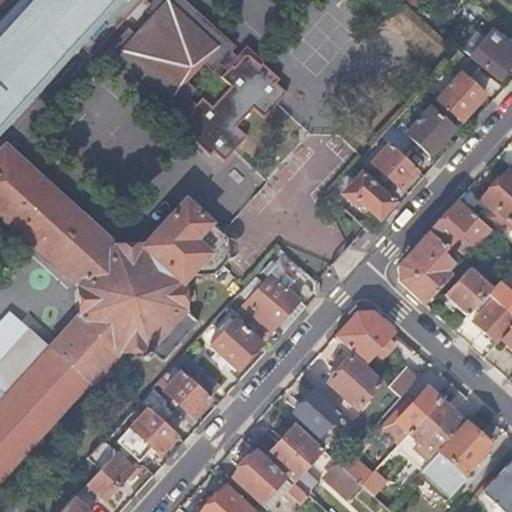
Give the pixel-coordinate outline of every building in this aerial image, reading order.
[(0,0),(0,126),(115,0),(0,0)] [(129,33),(111,53),(174,109),(192,90),(185,83),(205,62),(212,68),(230,49),(175,0),(159,0),(149,11),(157,18),(136,40),(129,33)] [(402,0),(415,11),(423,0),(402,0)] [(465,25),(452,42),(496,76),(506,64),(503,61),(511,50),(511,49),(490,33),(484,39),(465,25)] [(479,66),(459,50),(449,62),(460,72),(436,99),(460,120),(484,94),(468,79),(479,66)] [(192,122),(188,119),(183,124),(184,129),(188,133),(193,129),(199,134),(194,138),(193,140),(210,155),(213,152),(224,161),(246,137),(235,128),(253,109),(263,118),(286,94),(275,84),(278,80),(261,64),(260,66),(255,71),(250,65),(254,61),(249,56),(244,57),(240,62),(244,66),(238,72),(234,68),(232,67),(222,78),(231,87),(211,109),(202,100),(191,112),(193,114),(197,117),(192,122)] [(255,71),(260,66),(254,61),(250,65),(255,71)] [(240,62),(234,68),(238,72),(244,66),(240,62)] [(409,130),(397,118),(380,137),(386,142),(401,155),(414,141),(429,154),(453,128),(430,106),(409,130)] [(193,114),(188,119),(192,122),(197,117),(193,114)] [(193,129),(188,133),(194,138),(199,134),(193,129)] [(416,168),(401,155),(386,142),(369,161),(399,187),(416,168)] [(49,347),(33,365),(70,399),(86,382),(88,384),(119,350),(120,351),(122,350),(146,349),(147,350),(148,349),(161,360),(196,322),(183,310),(185,308),(183,307),(182,283),(184,282),(183,281),(191,272),(193,275),(213,274),(228,257),(227,239),(184,200),(144,243),(143,242),(142,243),(116,245),(115,244),(114,245),(5,145),(0,150),(0,212),(78,285),(77,286),(79,287),(79,312),(78,312),(80,313),(49,347)] [(511,174),(505,169),(479,198),(498,215),(494,219),(498,224),(503,219),(511,226),(511,174)] [(393,199),(361,171),(342,192),(356,206),(361,201),(378,216),(393,199)] [(490,229),(457,199),(398,263),(399,279),(423,302),(451,271),(447,268),(453,261),(442,251),(461,230),(476,244),(490,229)] [(282,285),(298,268),(278,250),(262,267),(270,274),(282,285)] [(443,293),(467,314),(477,303),(491,288),(467,266),(443,293)] [(271,328),(298,299),(282,285),(270,274),(244,303),(271,328)] [(511,296),(496,282),(491,288),(477,303),(482,308),(472,319),(496,341),(500,337),(511,323),(511,296)] [(279,335),(306,306),(298,299),(271,328),(279,335)] [(271,345),(279,335),(271,328),(244,303),(235,312),(271,345)] [(387,334),(392,328),(371,309),(358,310),(335,334),(363,360),(370,352),(387,334)] [(234,319),(209,345),(235,368),(259,342),(234,319)] [(511,323),(500,337),(511,348),(511,323)] [(27,327),(11,345),(33,365),(49,347),(27,327)] [(397,344),(387,334),(370,352),(380,361),(397,344)] [(33,365),(11,345),(0,357),(0,388),(6,394),(33,365)] [(221,383),(185,353),(174,365),(181,371),(209,397),(221,383)] [(350,354),(327,380),(356,407),(379,381),(350,354)] [(33,365),(6,394),(0,401),(0,476),(70,399),(33,365)] [(181,371),(174,365),(163,377),(170,383),(164,390),(192,416),(209,397),(181,371)] [(400,396),(417,377),(404,365),(387,384),(400,396)] [(394,420),(407,432),(439,397),(427,385),(394,420)] [(166,400),(153,388),(140,402),(147,408),(163,423),(173,412),(166,406),(166,400)] [(313,388),(292,411),(318,435),(339,412),(313,388)] [(463,419),(464,419),(439,397),(407,432),(433,456),(436,453),(437,448),(463,419)] [(158,453),(176,434),(175,434),(163,423),(147,408),(130,427),(116,442),(139,460),(151,446),(158,453)] [(185,423),(173,412),(163,423),(175,434),(185,423)] [(465,420),(464,419),(463,419),(437,448),(436,453),(465,421),(465,420)] [(433,456),(422,469),(450,494),(467,476),(464,473),(490,444),(465,421),(436,453),(433,456)] [(295,422),(265,455),(293,480),(303,489),(333,456),(295,422)] [(116,451),(103,439),(87,456),(100,468),(114,453),(116,451)] [(267,509),(285,489),(291,482),(250,445),(241,456),(246,461),(232,476),(267,509)] [(114,453),(100,468),(85,484),(74,497),(83,505),(95,493),(102,500),(123,477),(128,481),(140,467),(128,456),(123,461),(114,453)] [(509,511),(511,510),(511,463),(508,460),(481,490),(505,511),(509,511)] [(374,493),(388,506),(405,487),(391,475),(374,493)] [(300,503),(308,494),(303,489),(293,480),(291,482),(285,489),(300,503)] [(254,511),(225,485),(200,511),(254,511)] [(90,511),(83,505),(74,497),(59,511),(90,511)]
